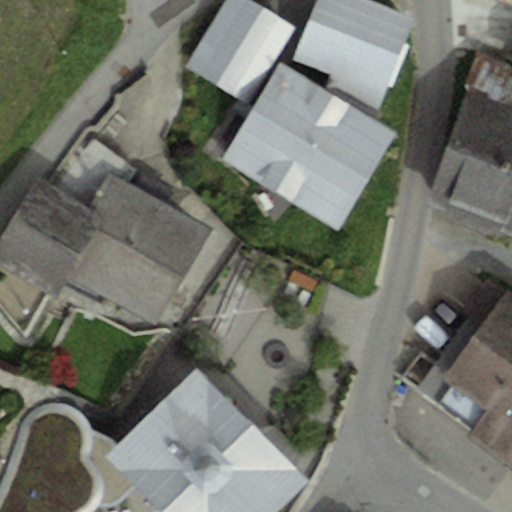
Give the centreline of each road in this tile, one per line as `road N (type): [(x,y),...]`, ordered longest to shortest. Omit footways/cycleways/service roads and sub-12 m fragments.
road 1 (residential): [(379,474),(365,414),(424,153),(432,71),(427,0)]
road 2 (residential): [(0,210),(155,19),(181,0)]
